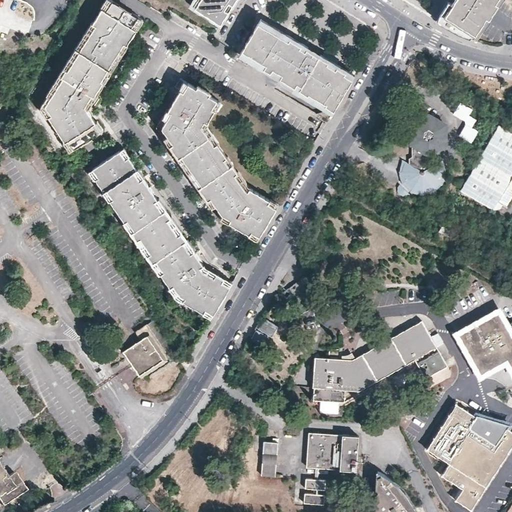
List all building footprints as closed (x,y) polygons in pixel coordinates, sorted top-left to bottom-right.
[(67,154),(100,132),(85,109),(141,20),(108,0),(106,0),(38,110),(67,154)] [(192,0),(189,7),(220,27),(236,0),(192,0)] [(502,0),(448,0),(435,21),(447,28),(461,35),(477,41),(502,0)] [(240,52),(332,112),(355,72),(261,16),(259,19),(240,52)] [(250,232),(258,237),(277,205),(246,187),(204,126),(218,102),(184,82),(174,99),(167,111),(165,110),(155,128),(217,218),(227,224),(228,223),(238,229),(248,235),(250,232)] [(475,120),(467,115),(471,109),(459,102),(453,114),(461,119),(464,120),(465,124),(458,135),(470,142),(477,131),(471,127),(475,120)] [(408,144),(410,146),(411,146),(411,164),(407,173),(400,173),(400,177),(407,186),(412,191),(414,192),(416,193),(419,193),(427,192),(434,189),(437,188),(440,180),(442,172),(443,167),(440,161),(425,168),(425,154),(427,155),(428,155),(446,145),(446,123),(427,112),(409,122),(408,144)] [(511,133),(497,125),(460,190),(492,209),(497,201),(505,205),(511,193),(511,133)] [(204,311),(212,316),(228,288),(220,283),(222,280),(214,275),(212,279),(200,272),(198,268),(201,266),(192,252),(188,254),(181,244),(184,241),(179,234),(179,233),(176,235),(165,220),(168,218),(163,211),(163,210),(160,212),(153,201),(156,200),(156,199),(121,149),(88,171),(103,192),(103,193),(106,190),(112,199),(108,201),(109,201),(123,222),(126,221),(133,231),(130,233),(131,233),(135,240),(136,241),(139,239),(149,254),(146,256),(151,263),(151,264),(155,262),(162,272),(159,274),(159,275),(168,288),(171,286),(178,296),(183,299),(181,302),(202,314),(204,311)] [(411,164),(403,161),(400,173),(407,173),(411,164)] [(112,199),(106,190),(103,193),(103,192),(101,193),(107,202),(109,201),(108,201),(112,199)] [(166,209),(158,198),(156,199),(156,200),(153,201),(160,212),(163,210),(163,211),(166,209)] [(181,232),(170,216),(168,218),(165,220),(176,235),(179,233),(179,234),(181,232)] [(133,231),(126,221),(123,222),(121,223),(129,234),(131,233),(130,233),(133,231)] [(448,236),(450,231),(441,226),(439,231),(448,236)] [(248,235),(247,236),(256,241),(258,237),(250,232),(248,235)] [(149,254),(139,239),(136,241),(135,240),(134,242),(145,257),(146,256),(149,254)] [(194,251),(186,240),(184,241),(181,244),(188,254),(192,252),(194,251)] [(162,272),(155,262),(151,264),(151,263),(149,265),(157,276),(159,275),(159,274),(162,272)] [(215,274),(205,267),(203,264),(201,266),(198,268),(200,272),(212,279),(214,275),(215,274)] [(228,288),(232,282),(223,277),(222,280),(220,283),(228,288)] [(178,296),(171,286),(168,288),(167,289),(174,300),(181,304),(181,302),(183,299),(178,296)] [(485,288),(465,295),(470,307),(490,300),(485,288)] [(212,316),(204,311),(202,314),(201,314),(210,320),(212,316)] [(511,319),(504,324),(497,311),(457,333),(478,373),(506,358),(511,369),(511,319)] [(252,339),(263,346),(269,336),(271,337),(277,326),(264,318),(252,339)] [(358,390),(435,347),(421,321),(352,359),(314,357),(312,387),(314,387),(314,399),(343,401),(344,389),(358,390)] [(134,332),(139,340),(146,336),(162,360),(138,376),(140,379),(146,375),(148,377),(171,361),(146,324),(134,332)] [(435,346),(443,343),(439,332),(432,334),(435,346)] [(146,336),(139,340),(122,352),(126,358),(130,355),(135,364),(131,366),(138,376),(162,360),(146,336)] [(196,352),(200,344),(191,340),(187,347),(188,347),(196,352)] [(185,353),(192,358),(195,353),(188,349),(185,353)] [(438,370),(446,365),(438,351),(417,363),(424,377),(427,376),(430,382),(441,375),(438,370)] [(130,355),(126,358),(131,366),(135,364),(130,355)] [(473,511),(511,451),(511,431),(508,429),(511,426),(477,417),(476,418),(455,404),(426,450),(449,465),(441,477),(463,491),(456,502),(471,511),(473,511)] [(355,470),(358,436),(309,433),(307,466),(331,468),(341,469),(355,470)] [(275,476),(278,443),(264,442),(262,475),(275,476)] [(0,467),(0,503),(2,505),(22,491),(11,474),(6,477),(0,467)] [(416,511),(413,504),(408,495),(400,487),(392,480),(382,475),(376,473),(373,511),(416,511)] [(324,489),(325,480),(306,479),(305,488),(324,489)] [(323,504),(324,495),(304,494),(304,503),(323,504)]
